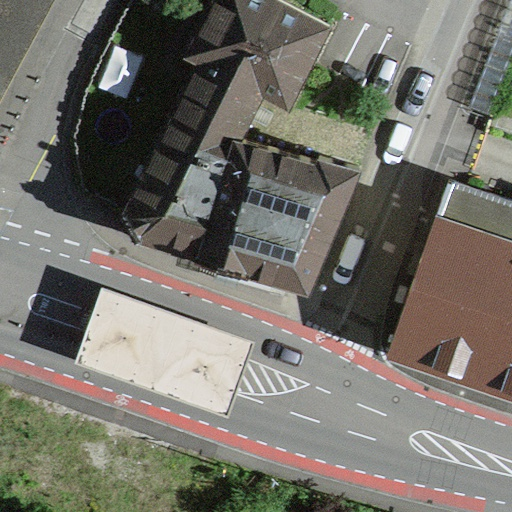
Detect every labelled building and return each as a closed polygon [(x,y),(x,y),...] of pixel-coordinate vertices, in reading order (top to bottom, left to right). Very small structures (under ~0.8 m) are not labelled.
[(0,0),(0,94),(51,0),(0,0)] [(309,287),(360,164),(320,153),(317,157),(242,135),(263,90),(289,102),(332,23),(283,0),(211,0),(187,52),(199,60),(122,214),(138,236),(196,253),(195,256),(221,264),(247,272),(248,269),(309,287)] [(492,114),(511,59),(511,0),(510,0),(471,106),(492,114)] [(472,374),(511,386),(511,198),(451,178),(391,347),(472,374)] [(251,338),(102,284),(88,321),(76,357),(225,410),(239,371),(251,338)]
